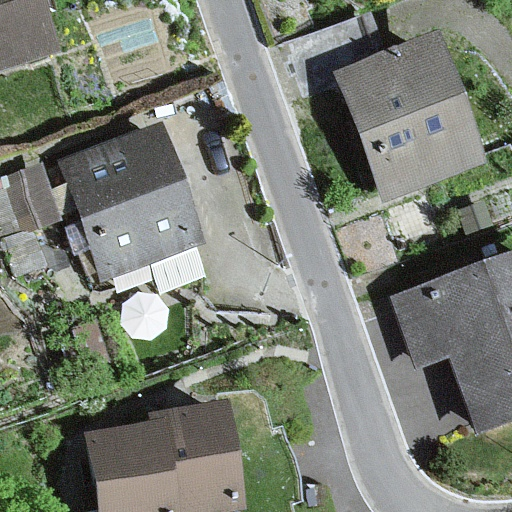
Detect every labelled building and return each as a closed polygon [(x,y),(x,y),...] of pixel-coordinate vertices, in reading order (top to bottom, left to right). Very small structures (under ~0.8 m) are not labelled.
[(0,0),(0,74),(60,55),(42,1),(44,0),(0,0)] [(331,77),(386,57),(370,13),(282,44),(297,88),(331,77)] [(386,57),(331,77),(379,210),(481,174),(432,40),(386,57)] [(156,129),(55,164),(98,287),(145,270),(156,301),(204,284),(193,252),(198,250),(156,129)] [(59,224),(40,168),(0,181),(0,183),(19,237),(59,224)] [(511,265),(390,305),(413,374),(450,362),(474,437),(511,425),(511,265)] [(221,395),(223,408),(238,511),(293,511),(291,504),(301,503),(283,427),(272,429),(264,403),(252,392),(221,395)] [(153,418),(154,428),(167,511),(238,511),(223,408),(153,418)] [(167,511),(154,428),(77,440),(88,511),(167,511)]
